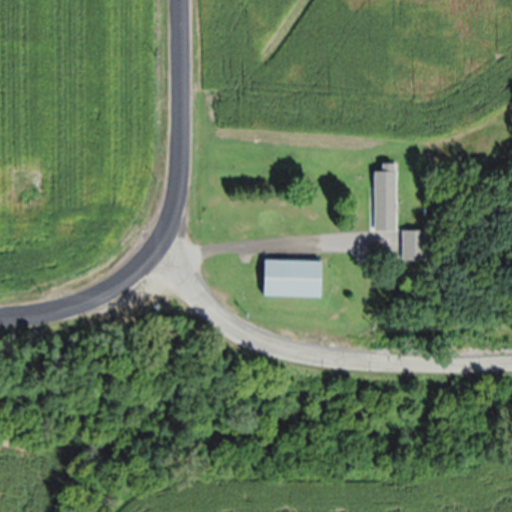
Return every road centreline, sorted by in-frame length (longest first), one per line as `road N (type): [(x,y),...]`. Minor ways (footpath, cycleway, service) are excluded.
road 1 (primary): [(0,323),(89,303),(156,248),(177,182),(178,0)]
road 2 (residential): [(511,361),(351,361),(270,346),(211,315),(156,248)]
